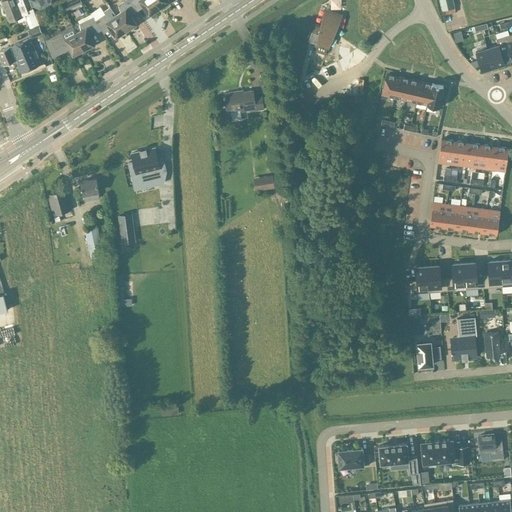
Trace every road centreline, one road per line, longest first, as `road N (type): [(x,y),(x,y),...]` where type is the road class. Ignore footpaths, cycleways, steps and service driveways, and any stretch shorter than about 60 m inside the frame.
road 1 (tertiary): [(26,151),(255,0)]
road 2 (residential): [(511,413),(325,430),(325,511)]
road 3 (residential): [(0,333),(96,326),(104,451)]
road 4 (residential): [(511,243),(423,234),(430,156),(381,147)]
road 5 (residential): [(425,11),(400,25),(355,76),(300,97)]
